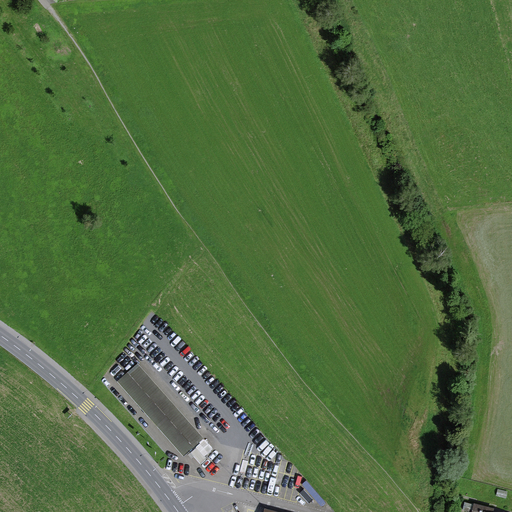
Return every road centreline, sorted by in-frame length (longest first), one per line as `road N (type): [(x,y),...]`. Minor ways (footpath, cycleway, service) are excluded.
road 1 (primary): [(173,504),(87,405),(0,337)]
road 2 (residential): [(173,504),(216,493),(297,511)]
